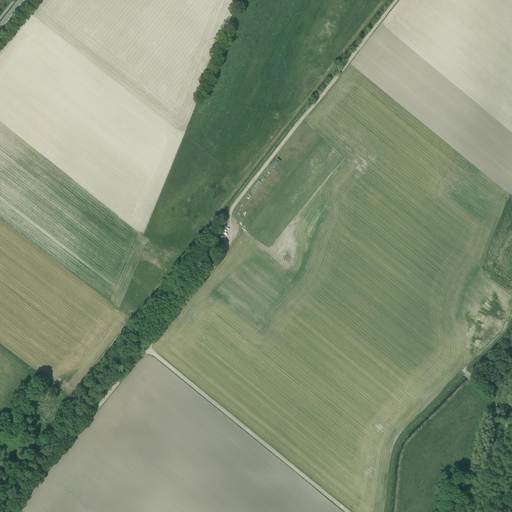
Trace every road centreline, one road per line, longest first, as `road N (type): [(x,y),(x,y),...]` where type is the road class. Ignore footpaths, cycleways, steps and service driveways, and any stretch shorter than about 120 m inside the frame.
road 1 (track): [(346,511),(146,348),(13,511)]
road 2 (track): [(146,348),(228,248),(228,212),(394,0)]
road 3 (track): [(228,212),(221,206),(383,0)]
road 4 (track): [(385,511),(397,439),(506,330),(511,312)]
